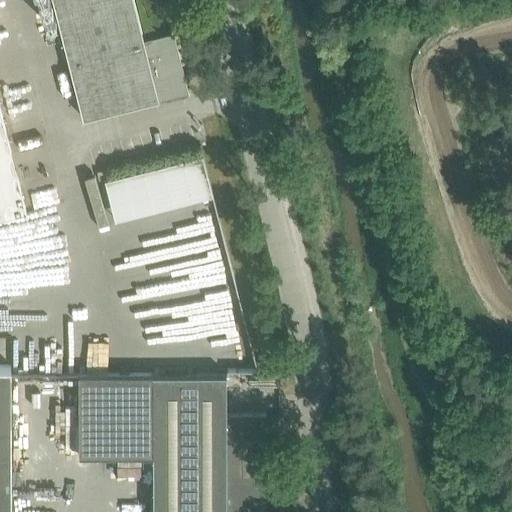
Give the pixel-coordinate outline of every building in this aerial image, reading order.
[(0,0),(0,215),(26,209),(0,106),(0,0)] [(53,0),(78,98),(83,117),(187,90),(172,33),(144,40),(134,0),(53,0)] [(207,152),(110,175),(120,216),(216,193),(207,152)] [(228,324),(247,314),(246,306),(237,291),(251,283),(235,285),(233,268),(234,268),(232,255),(216,226),(216,221),(209,209),(202,214),(190,215),(191,222),(209,219),(188,231),(193,276),(194,278),(196,292),(194,289),(196,310),(181,312),(180,304),(163,306),(165,318),(172,331),(228,324)] [(10,511),(10,364),(0,364),(0,511),(10,511)] [(152,453),(152,500),(267,499),(266,412),(226,412),(226,372),(227,372),(227,371),(78,372),(78,453),(152,453)] [(266,511),(267,499),(152,500),(152,511),(266,511)]
